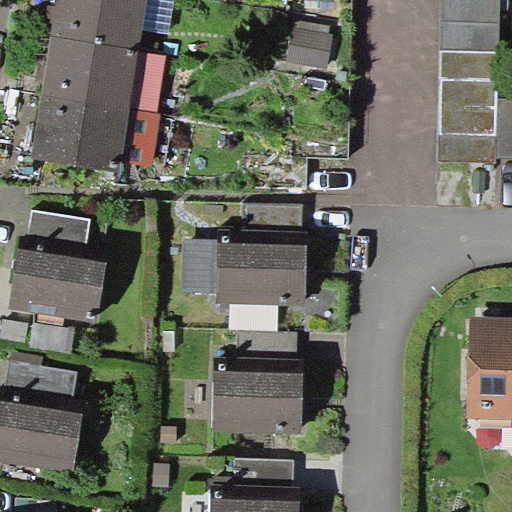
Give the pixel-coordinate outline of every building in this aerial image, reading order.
[(142,29),(146,0),(57,0),(51,36),(139,50),(142,29)] [(173,0),(146,0),(142,29),(168,34),(173,0)] [(496,163),(499,0),(441,0),(438,161),(496,163)] [(334,32),(293,24),(287,59),(328,67),(334,32)] [(130,109),(139,50),(51,36),(42,95),(130,109)] [(167,54),(139,50),(130,109),(157,113),(167,54)] [(121,161),(130,109),(42,95),(32,158),(109,171),(111,159),(121,161)] [(511,157),(511,100),(499,100),(498,157),(511,157)] [(157,113),(130,109),(121,161),(152,166),(161,114),(157,113)] [(243,203),(243,229),(302,230),(302,204),(243,203)] [(32,209),(26,249),(85,258),(91,218),(32,209)] [(218,292),(217,303),(305,306),(307,244),(218,242),(218,238),(184,237),(183,292),(218,292)] [(65,317),(98,321),(107,261),(85,258),(26,249),(18,248),(9,308),(40,312),(65,317)] [(65,317),(40,312),(39,321),(64,325),(65,317)] [(511,317),(469,317),(468,418),(511,418),(511,317)] [(28,323),(3,319),(0,334),(0,338),(25,342),(28,323)] [(74,328),(34,323),(30,347),(71,353),(74,328)] [(238,330),(238,357),(297,358),(297,331),(238,330)] [(11,351),(9,360),(42,364),(43,356),(11,351)] [(74,396),(78,370),(42,364),(9,360),(5,385),(74,396)] [(215,370),(213,431),(302,433),(303,372),(215,370)] [(5,385),(0,384),(0,458),(74,470),(85,397),(74,396),(5,385)] [(177,427),(162,426),(161,442),(176,443),(177,427)] [(235,477),(294,479),(294,459),(235,458),(235,477)] [(170,463),(153,463),(152,486),(169,486),(170,463)] [(211,477),(210,511),(299,511),(300,486),(293,486),(294,479),(235,477),(211,477)]
